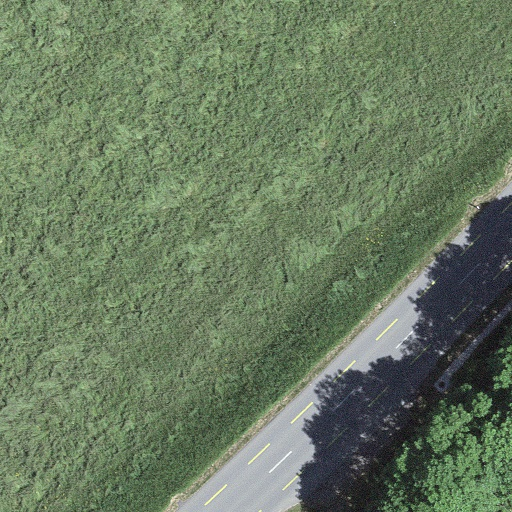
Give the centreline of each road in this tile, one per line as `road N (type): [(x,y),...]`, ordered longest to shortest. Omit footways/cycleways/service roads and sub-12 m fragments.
road 1 (secondary): [(242,511),(511,235)]
road 2 (track): [(339,511),(422,327)]
